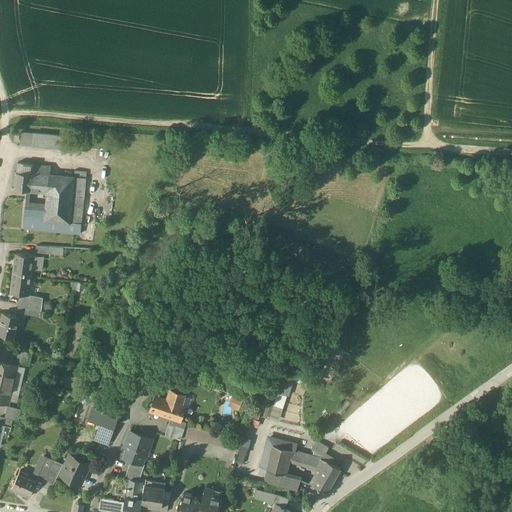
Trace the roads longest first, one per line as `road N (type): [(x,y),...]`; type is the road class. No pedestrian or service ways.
road 1 (track): [(7,113),(511,155)]
road 2 (residential): [(511,368),(321,511)]
road 3 (residential): [(200,312),(173,367),(132,408),(87,511)]
